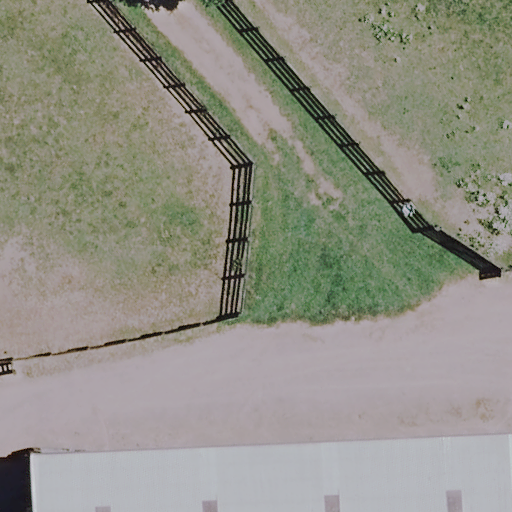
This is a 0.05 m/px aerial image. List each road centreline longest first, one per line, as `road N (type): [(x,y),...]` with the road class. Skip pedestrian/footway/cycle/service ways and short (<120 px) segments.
road 1 (unknown): [(511,329),(495,344),(323,378),(0,410)]
road 2 (unknown): [(511,272),(395,233),(171,0)]
